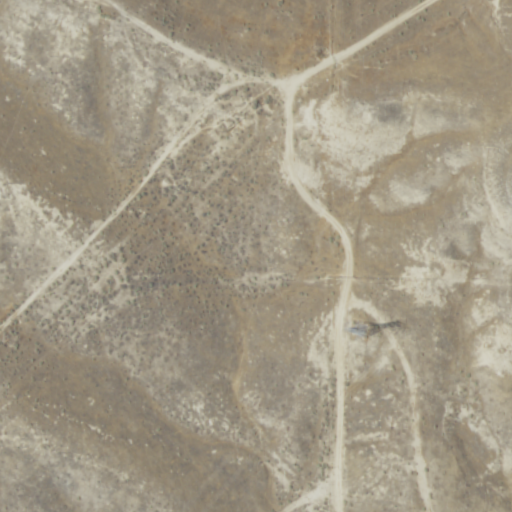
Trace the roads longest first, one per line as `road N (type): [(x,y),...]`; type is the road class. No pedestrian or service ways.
road 1 (track): [(429,511),(411,380),(384,317),(343,302),(347,243),(291,176),(289,82)]
road 2 (track): [(343,302),(337,511)]
